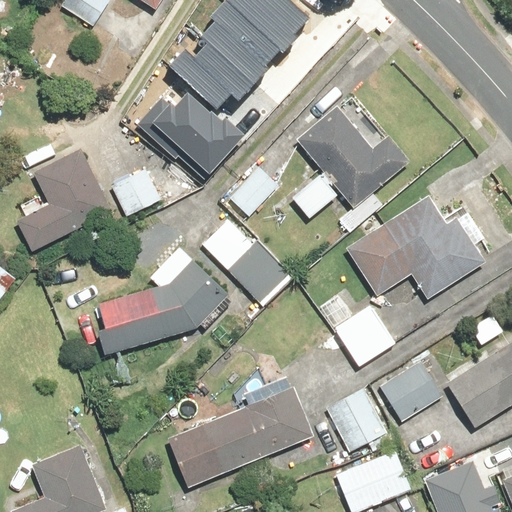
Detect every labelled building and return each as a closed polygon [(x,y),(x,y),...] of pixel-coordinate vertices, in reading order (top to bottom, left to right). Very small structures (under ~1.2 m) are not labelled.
[(115,0),(70,0),(65,9),(97,29),(115,0)] [(135,0),(152,11),(159,0),(135,0)] [(203,36),(208,40),(254,83),(284,49),(232,0),(223,0),(208,15),(216,22),(203,36)] [(291,0),(232,0),(284,49),(312,19),(291,0)] [(188,45),(170,65),(220,109),(233,95),(239,101),(254,83),(208,40),(197,53),(188,45)] [(168,94),(147,118),(205,169),(236,134),(186,91),(177,101),(168,94)] [(334,108),(293,142),(349,209),(405,163),(383,137),(369,149),(334,108)] [(133,132),(99,148),(131,217),(165,201),(133,132)] [(108,213),(78,150),(29,173),(45,206),(11,222),(25,252),(108,213)] [(290,178),(265,154),(229,191),(254,215),(290,178)] [(184,171),(163,181),(173,202),(195,192),(184,171)] [(425,198),(343,249),(373,297),(408,275),(425,301),(482,266),(452,219),(442,225),(425,198)] [(238,212),(205,244),(269,310),(302,279),(238,212)] [(101,357),(191,331),(225,296),(190,262),(168,285),(93,306),(103,342),(97,343),(101,357)] [(0,307),(21,281),(0,264),(0,307)] [(470,430),(511,404),(511,342),(443,386),(470,430)] [(423,360),(380,386),(403,423),(446,397),(423,360)] [(364,387),(328,407),(354,454),(390,434),(364,387)] [(163,441),(183,490),(311,438),(291,389),(163,441)] [(8,510),(9,511),(103,511),(104,511),(79,446),(27,466),(40,498),(8,510)] [(400,450),(339,474),(354,511),(363,511),(417,491),(400,450)] [(500,511),(476,456),(428,476),(443,511),(500,511)] [(511,511),(511,476),(499,482),(510,511),(511,511)] [(112,511),(139,511),(136,503),(112,511)]
